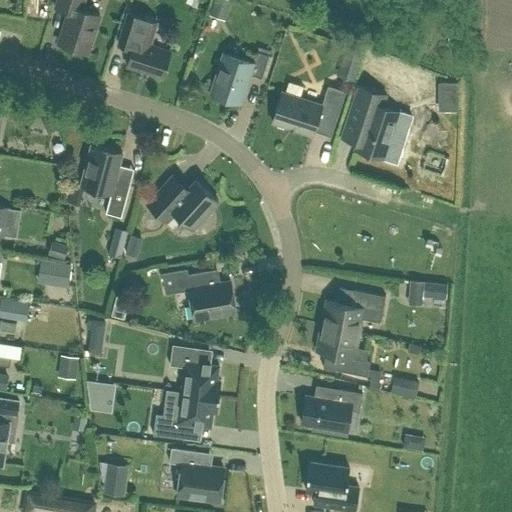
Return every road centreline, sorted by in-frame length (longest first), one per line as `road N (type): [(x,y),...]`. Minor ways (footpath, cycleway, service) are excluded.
road 1 (residential): [(277,511),(267,387),(290,266),(270,190)]
road 2 (residential): [(270,190),(219,135),(0,60)]
road 3 (residential): [(386,195),(312,175),(270,190)]
